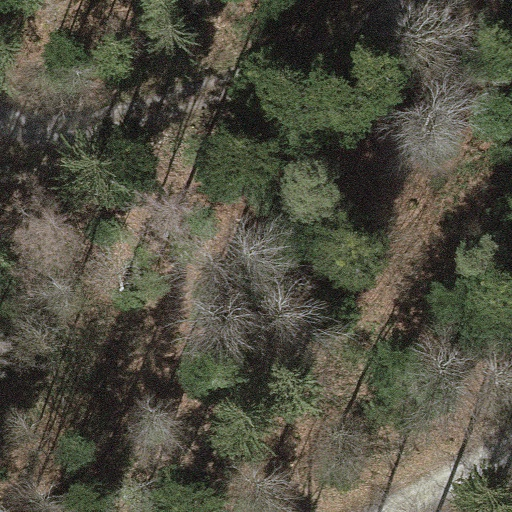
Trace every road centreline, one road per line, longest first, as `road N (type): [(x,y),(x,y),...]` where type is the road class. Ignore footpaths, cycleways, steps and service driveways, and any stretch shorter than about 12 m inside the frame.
road 1 (track): [(0,116),(76,127),(416,13),(429,0)]
road 2 (track): [(394,511),(511,454)]
